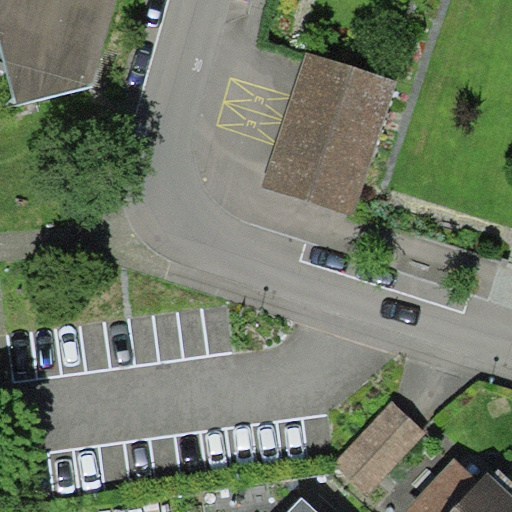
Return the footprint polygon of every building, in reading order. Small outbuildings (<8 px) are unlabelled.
[(0,0),(0,59),(7,62),(16,102),(91,87),(116,0),(0,0)] [(300,56),(260,186),(349,214),(389,84),(300,56)] [(389,397),(331,460),(368,493),(425,430),(389,397)] [(455,448),(403,504),(411,511),(511,511),(511,479),(489,458),(475,466),(455,448)] [(331,511),(299,482),(270,511),(331,511)]
